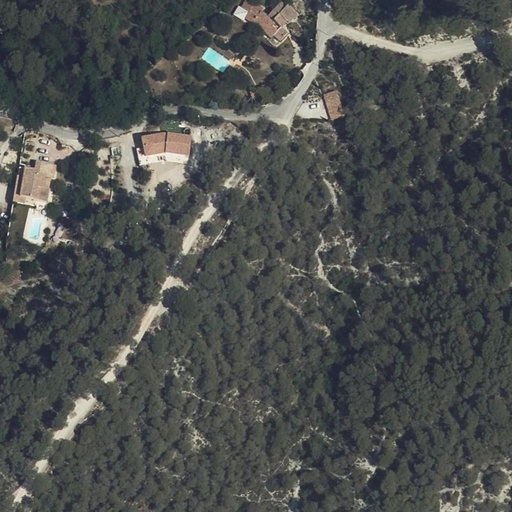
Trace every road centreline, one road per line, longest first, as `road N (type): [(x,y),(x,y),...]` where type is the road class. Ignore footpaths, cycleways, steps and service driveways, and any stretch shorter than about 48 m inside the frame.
road 1 (track): [(8,511),(127,351),(210,209),(280,126),(281,110)]
road 2 (residential): [(0,113),(60,133),(109,134),(177,110),(236,117),(281,110),(318,63),(325,0)]
road 3 (track): [(324,26),(419,49),(511,35)]
